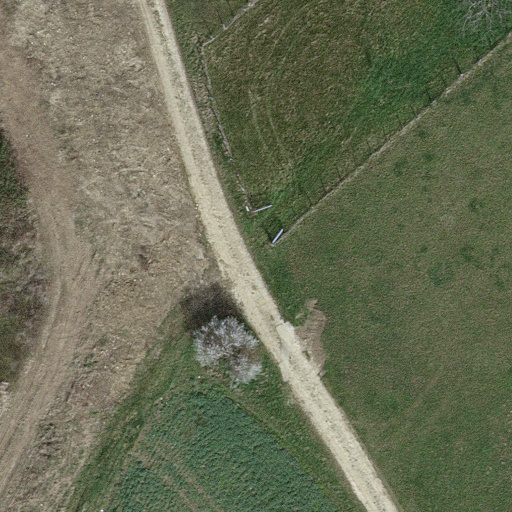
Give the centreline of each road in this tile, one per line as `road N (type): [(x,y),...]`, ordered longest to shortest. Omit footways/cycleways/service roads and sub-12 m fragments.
road 1 (track): [(368,511),(237,284),(140,0)]
road 2 (track): [(66,511),(153,340),(189,302),(237,284)]
